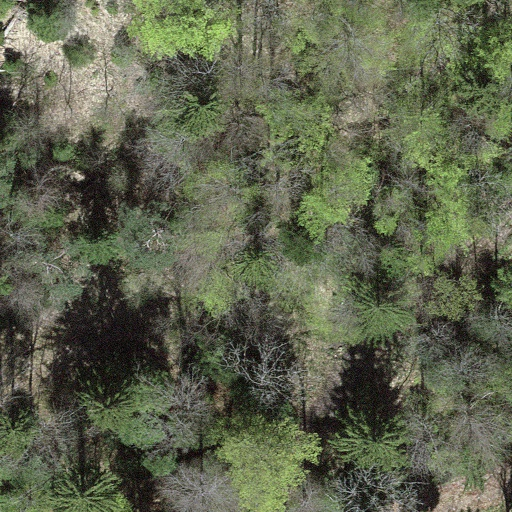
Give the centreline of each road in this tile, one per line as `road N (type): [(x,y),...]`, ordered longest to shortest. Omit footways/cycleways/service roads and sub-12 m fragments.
road 1 (track): [(259,511),(325,398),(330,373),(320,348),(297,326),(202,308),(65,321),(0,345)]
road 2 (track): [(330,373),(386,339),(511,219)]
